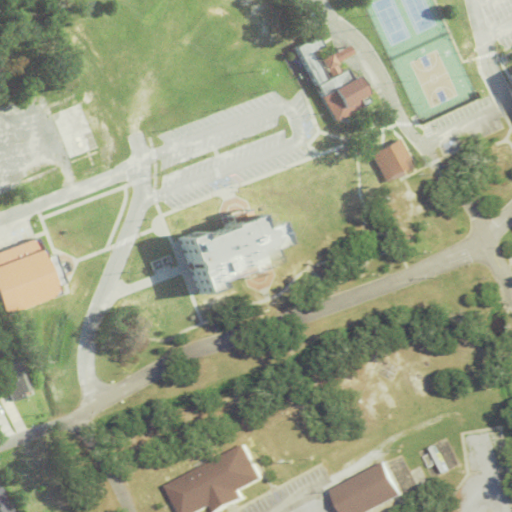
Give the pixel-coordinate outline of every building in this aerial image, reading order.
[(343,69),(348,78),(354,74),(364,91),(365,94),(356,99),(360,107),(342,116),(333,121),(332,118),(312,83),(293,48),(312,37),(313,38),(316,37),(319,43),(320,45),(309,51),(324,79),(329,76),(324,67),(323,68),(318,59),(328,53),(329,55),(346,46),(348,49),(350,53),(333,63),(332,65),(336,72),(343,69)] [(367,154),(382,146),(397,138),(413,168),(401,175),(383,184),(367,154)] [(227,225),(226,223),(253,213),(258,226),(272,220),(281,243),(266,248),(271,262),(243,273),(242,270),(214,280),(217,287),(200,293),(178,236),(193,230),(196,237),(227,225)] [(42,256),(49,253),(53,262),(60,260),(62,265),(64,269),(57,272),(60,280),(53,283),(57,293),(2,315),(0,310),(0,250),(35,237),(42,256)] [(0,375),(0,361),(14,356),(28,387),(20,391),(22,396),(11,401),(0,375)] [(213,511),(210,505),(196,511),(179,511),(165,485),(245,444),(262,477),(239,489),(243,497),(215,511),(213,511)] [(343,511),(331,489),(385,461),(401,493),(365,511),(343,511)] [(0,511),(17,511),(4,483),(0,484),(0,511)]
